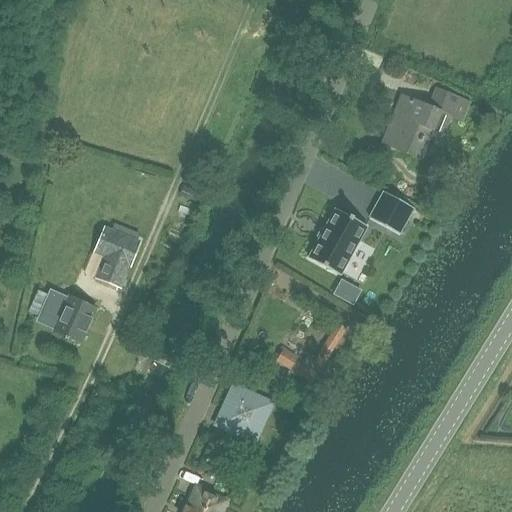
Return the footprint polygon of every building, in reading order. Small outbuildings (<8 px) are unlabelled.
[(450,116),(400,96),(381,143),(420,159),(430,136),(440,140),(450,116)] [(403,207),(373,191),(359,218),(388,234),(403,207)] [(369,235),(338,217),(310,266),(342,283),(369,235)] [(113,253),(107,266),(101,282),(119,289),(139,243),(136,242),(110,231),(104,228),(97,247),(113,253)] [(57,235),(54,276),(72,277),(75,236),(57,235)] [(53,331),(80,342),(94,309),(68,298),(53,331)] [(275,362),(312,385),(319,373),(283,350),(275,362)] [(219,408),(230,413),(223,428),(249,439),(264,402),(228,387),(219,408)] [(220,511),(224,503),(193,489),(182,511),(220,511)]
